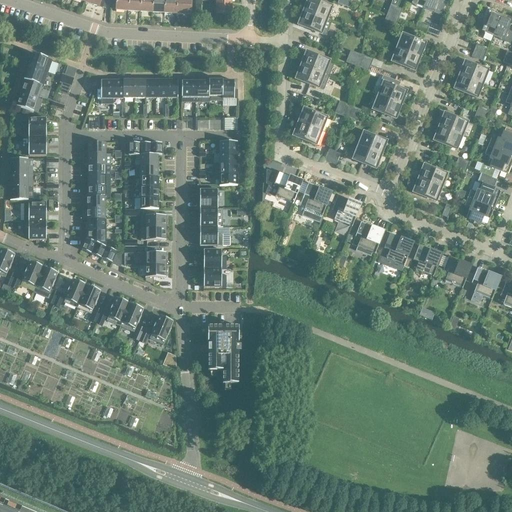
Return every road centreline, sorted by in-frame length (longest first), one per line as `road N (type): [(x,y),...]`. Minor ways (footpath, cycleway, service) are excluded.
road 1 (residential): [(248,38),(106,34),(5,0)]
road 2 (residential): [(385,196),(280,151),(285,37)]
road 3 (residential): [(385,196),(466,0)]
road 4 (tertiary): [(192,482),(0,405)]
road 5 (residential): [(0,228),(10,100),(28,48)]
road 6 (residential): [(192,482),(179,307)]
road 7 (residential): [(179,307),(179,139)]
road 8 (residential): [(493,253),(396,216),(385,196)]
road 9 (residential): [(67,264),(66,138)]
